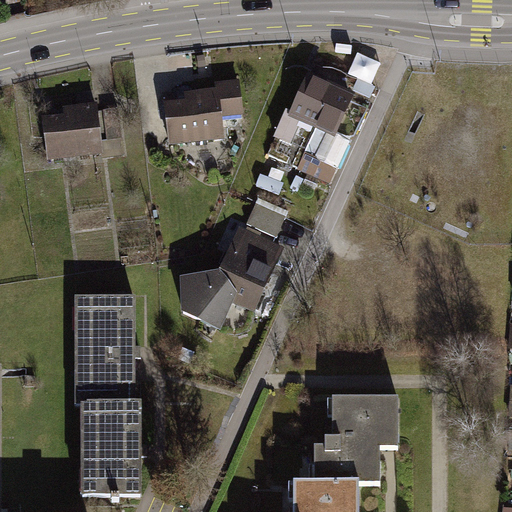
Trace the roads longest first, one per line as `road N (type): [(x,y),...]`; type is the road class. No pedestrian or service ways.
road 1 (residential): [(189,511),(410,39),(413,12)]
road 2 (secondary): [(413,12),(154,25),(0,57)]
